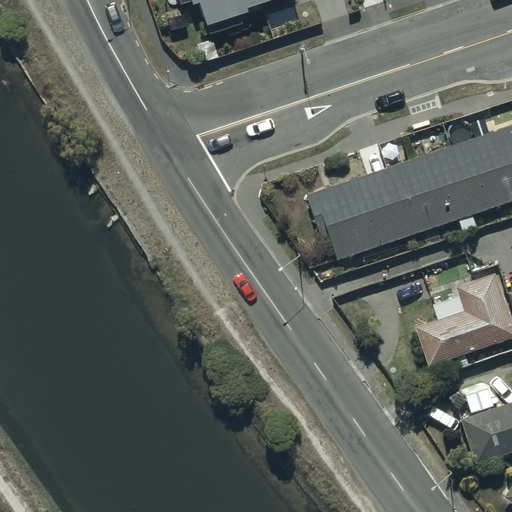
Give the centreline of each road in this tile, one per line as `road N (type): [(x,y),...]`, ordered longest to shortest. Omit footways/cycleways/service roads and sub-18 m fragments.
road 1 (tertiary): [(166,146),(420,511)]
road 2 (tertiary): [(511,32),(166,146)]
road 3 (tertiary): [(86,0),(166,146)]
